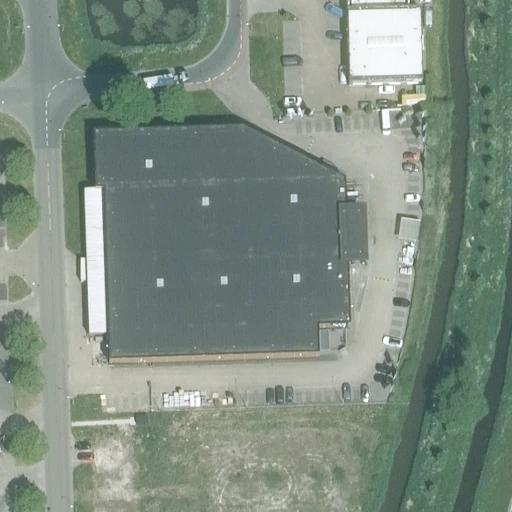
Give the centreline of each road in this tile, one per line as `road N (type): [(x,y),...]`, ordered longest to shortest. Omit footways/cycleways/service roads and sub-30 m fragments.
road 1 (unknown): [(208,68),(259,117),(345,154),(380,189),(385,263),(370,331),(336,364),(301,370),(55,378)]
road 2 (unclassified): [(59,511),(44,88)]
road 3 (unclassified): [(44,88),(208,68),(234,35),(233,0)]
